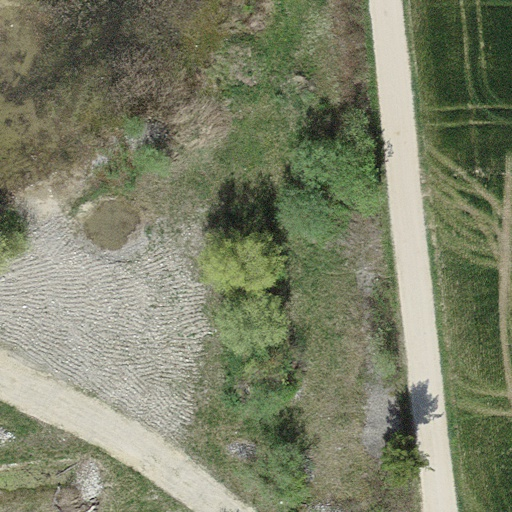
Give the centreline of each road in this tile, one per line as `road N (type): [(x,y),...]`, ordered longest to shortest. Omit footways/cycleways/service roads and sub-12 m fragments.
road 1 (track): [(436,511),(378,0)]
road 2 (track): [(202,511),(116,436),(0,383)]
